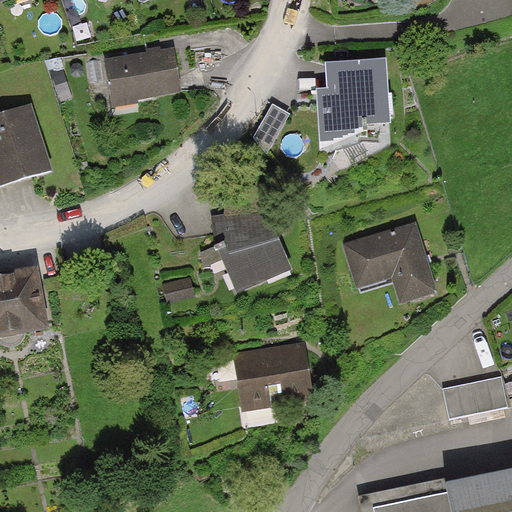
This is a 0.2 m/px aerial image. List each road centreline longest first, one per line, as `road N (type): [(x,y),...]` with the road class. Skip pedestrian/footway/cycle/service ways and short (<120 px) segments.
road 1 (residential): [(296,0),(264,80),(203,157),(125,208),(0,243)]
road 2 (residential): [(511,278),(362,418),(298,511)]
road 3 (unknown): [(329,511),(368,482),(511,434)]
